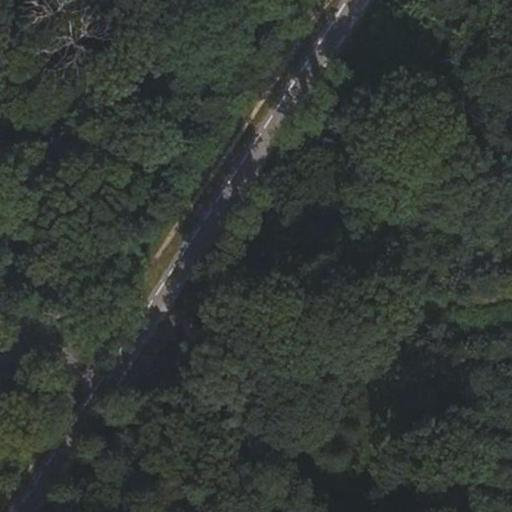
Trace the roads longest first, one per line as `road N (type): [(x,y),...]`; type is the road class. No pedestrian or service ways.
road 1 (unclassified): [(153,323),(358,0)]
road 2 (track): [(373,511),(153,323)]
road 3 (unclassified): [(29,511),(153,323)]
road 4 (track): [(0,189),(153,323)]
road 5 (unclassified): [(153,323),(104,340),(0,345)]
